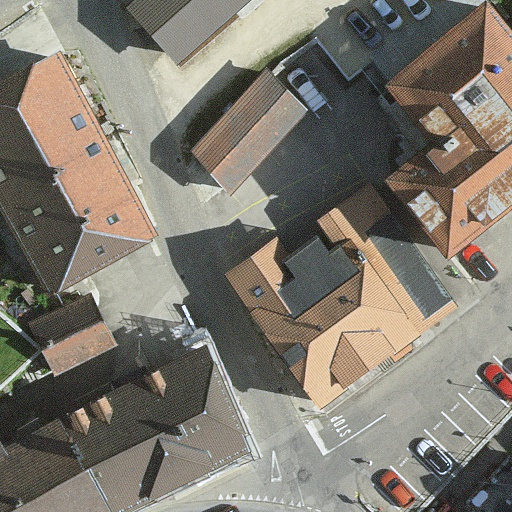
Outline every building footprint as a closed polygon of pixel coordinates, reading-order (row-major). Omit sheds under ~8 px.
[(147,0),(132,13),(184,75),(267,0),(147,0)] [(386,179),(468,282),(511,247),(511,50),(494,29),(395,108),(426,147),(386,179)] [(0,217),(54,314),(168,251),(58,56),(0,88),(0,217)] [(190,162),(234,204),(314,121),(269,79),(190,162)] [(219,274),(322,415),(440,329),(337,188),(219,274)] [(101,303),(41,334),(55,361),(115,330),(101,303)] [(206,345),(63,416),(110,511),(127,511),(251,458),(206,345)] [(0,511),(110,511),(63,416),(4,449),(0,442),(0,511)]
